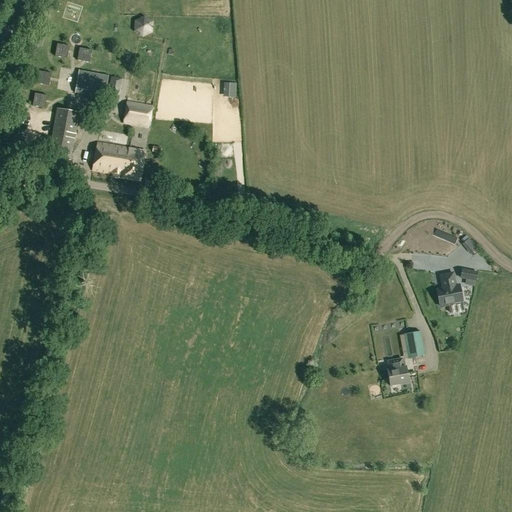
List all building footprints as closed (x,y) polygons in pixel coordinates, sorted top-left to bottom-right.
[(108,76),(78,71),(74,93),(105,99),(108,76)] [(111,78),(110,78),(107,98),(117,100),(121,79),(120,79),(121,74),(112,72),(111,78)] [(126,102),(122,124),(148,129),(152,107),(126,102)] [(48,156),(69,161),(78,113),(56,109),(48,156)] [(120,176),(121,175),(120,178),(139,181),(144,151),(96,143),(92,171),(111,174),(111,175),(112,176),(112,177),(113,177),(113,178),(114,178),(115,178),(116,178),(117,178),(118,178),(119,177),(120,177),(120,176)] [(462,270),(460,279),(476,281),(478,272),(462,270)] [(443,285),(437,286),(440,305),(442,305),(443,307),(449,306),(449,304),(463,302),(461,285),(457,286),(455,273),(442,275),(443,285)] [(389,370),(387,370),(390,386),(409,383),(406,367),(403,367),(402,359),(388,361),(389,370)]
